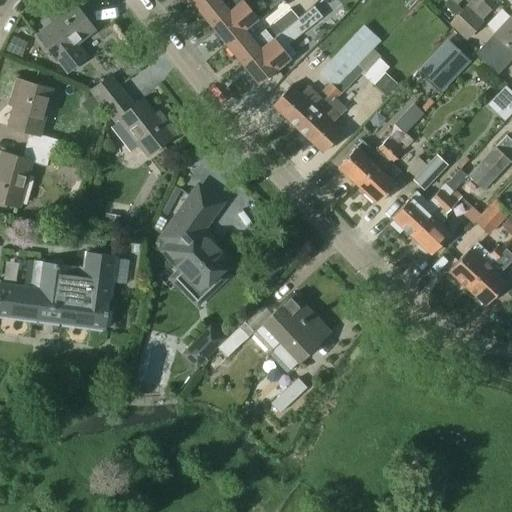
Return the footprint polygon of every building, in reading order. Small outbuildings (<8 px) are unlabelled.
[(221,0),(220,1),(219,0),(201,0),(195,6),(210,26),(229,11),(241,2),(242,1),(240,0),(221,0)] [(253,0),(240,0),(242,1),(250,11),(250,10),(257,4),(253,0)] [(448,0),(444,5),(457,17),(463,10),(457,5),(462,0),(448,0)] [(457,17),(450,25),(466,39),(481,22),(472,14),(484,0),(472,0),(463,10),(457,17)] [(242,1),(241,2),(229,11),(210,26),(226,45),(244,30),(251,24),(257,19),(250,11),(242,1)] [(58,13),(61,17),(38,35),(57,60),(67,73),(88,57),(78,43),(95,30),(73,2),(58,13)] [(298,19),(290,25),(299,35),(320,18),(312,7),(299,19),(298,19)] [(298,19),(290,10),(271,24),(279,34),(290,25),(298,19)] [(511,17),(494,35),(511,52),(511,17)] [(275,36),(277,38),(280,35),(279,34),(271,24),(264,31),(271,39),(275,36)] [(242,65),(258,85),(276,70),(289,59),(282,49),(299,35),(290,25),(279,34),(280,35),(277,38),(275,36),(271,39),(272,40),(242,65)] [(226,45),(242,65),(272,40),(271,39),(264,31),(252,40),(244,30),(226,45)] [(440,92),(469,62),(449,42),(420,73),(440,92)] [(372,50),(335,89),(341,94),(377,54),(372,50)] [(511,71),(505,66),(500,72),(511,82),(511,71)] [(89,91),(98,102),(120,85),(111,73),(89,91)] [(8,127),(29,133),(26,146),(50,152),(50,153),(59,156),(63,141),(40,135),(53,90),(17,80),(13,96),(17,97),(8,127)] [(322,92),(327,96),(335,89),(329,83),(322,92)] [(143,99),(135,105),(120,85),(98,102),(114,123),(118,119),(148,156),(176,134),(165,120),(162,122),(143,99)] [(297,129),(323,101),(307,86),(300,94),(290,85),(272,105),(297,129)] [(341,94),(335,89),(327,96),(333,102),(336,99),(341,94)] [(487,105),(503,122),(511,113),(511,97),(503,89),(487,105)] [(333,102),(327,96),(323,101),(297,129),(322,153),(341,133),(332,124),(339,116),(346,109),(336,99),(333,102)] [(393,132),(377,149),(384,156),(400,139),(393,132)] [(511,140),(506,136),(469,176),(483,189),(509,162),(511,165),(511,164),(511,140)] [(400,139),(384,156),(385,157),(390,162),(392,164),(408,147),(400,139)] [(356,146),(337,167),(356,185),(376,165),(381,159),(384,156),(377,149),(374,152),(362,141),(356,146)] [(0,201),(19,207),(32,162),(46,166),(50,153),(50,152),(26,146),(22,158),(1,152),(0,155),(0,201)] [(376,165),(356,185),(377,204),(396,184),(383,172),(382,170),(390,162),(385,157),(384,156),(381,159),(376,165)] [(435,160),(413,183),(424,194),(446,170),(435,160)] [(460,171),(446,184),(445,185),(453,192),(454,191),(467,178),(466,177),(460,171)] [(227,279),(220,271),(229,262),(201,233),(223,203),(198,185),(161,238),(165,242),(157,249),(177,269),(168,278),(197,308),(227,279)] [(445,185),(439,191),(428,202),(416,191),(410,197),(391,217),(411,236),(430,216),(438,207),(446,199),(453,192),(445,185)] [(167,215),(180,189),(173,186),(160,212),(167,215)] [(446,199),(438,207),(446,214),(460,199),(453,192),(446,199)] [(489,235),(510,212),(495,198),(480,214),(480,215),(474,222),(489,235)] [(430,216),(411,236),(430,254),(449,234),(440,226),(446,220),(446,214),(438,207),(430,216)] [(511,213),(501,225),(511,236),(511,213)] [(495,260),(503,251),(497,246),(489,254),(495,260)] [(489,254),(486,251),(479,257),(469,248),(448,271),(466,288),(488,266),(495,260),(489,254)] [(0,313),(105,327),(109,300),(109,299),(111,299),(113,282),(126,284),(129,260),(116,259),(117,256),(84,250),(82,268),(37,262),(34,290),(0,285),(0,313)] [(495,260),(500,265),(504,269),(511,260),(511,259),(508,256),(503,251),(495,260)] [(466,288),(485,306),(507,283),(498,275),(504,269),(500,265),(495,260),(488,266),(466,288)] [(293,294),(262,324),(254,332),(245,322),(217,348),(226,358),(252,333),(270,351),(268,354),(269,355),(271,351),(311,313),(293,294)] [(311,313),(271,351),(269,355),(285,372),(297,361),(298,362),(329,332),(311,313)] [(210,324),(181,353),(196,368),(225,339),(210,324)] [(279,413),(306,387),(297,378),(270,404),(279,413)]
